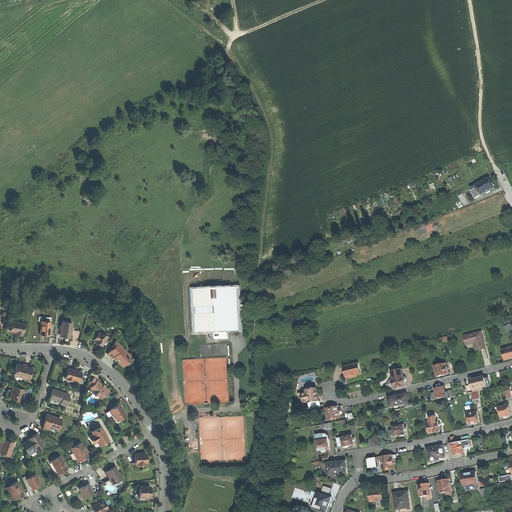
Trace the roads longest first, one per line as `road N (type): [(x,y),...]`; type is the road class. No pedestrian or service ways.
road 1 (track): [(225,45),(269,127),(256,252)]
road 2 (residential): [(511,363),(342,403),(332,389)]
road 3 (track): [(496,170),(481,134),(470,0)]
road 4 (track): [(150,427),(188,412),(238,409),(237,345)]
road 5 (residential): [(511,452),(359,481)]
road 6 (residential): [(511,423),(361,451)]
road 7 (residential): [(52,349),(108,370),(153,433)]
